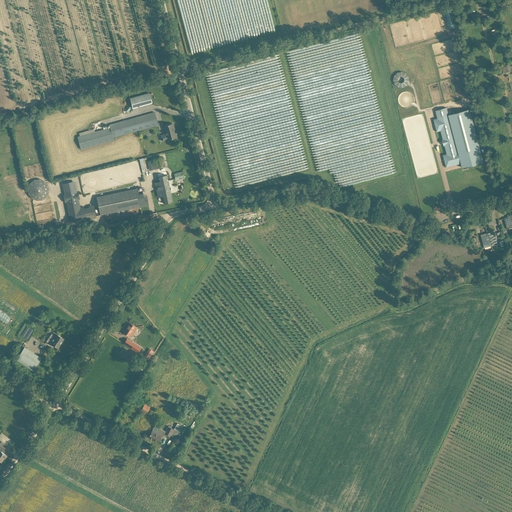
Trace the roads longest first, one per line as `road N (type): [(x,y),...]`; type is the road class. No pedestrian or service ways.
road 1 (unclassified): [(0,481),(168,215),(212,205),(161,0)]
road 2 (track): [(454,0),(0,120)]
road 3 (track): [(212,205),(307,188),(416,222),(420,235),(398,265),(396,305),(460,281),(511,279)]
road 4 (track): [(53,403),(262,511)]
road 5 (track): [(168,215),(0,245)]
